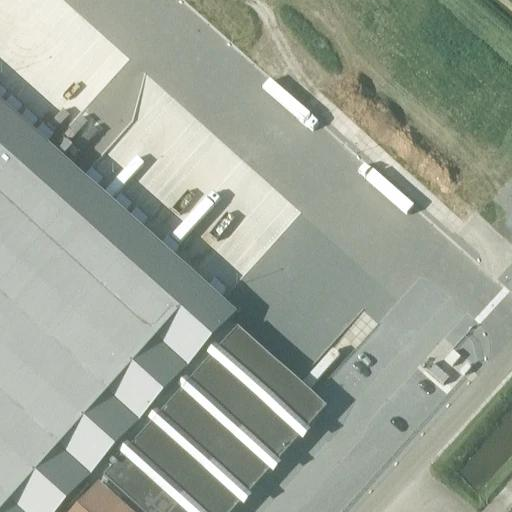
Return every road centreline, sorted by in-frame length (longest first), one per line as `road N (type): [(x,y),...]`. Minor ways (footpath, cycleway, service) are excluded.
road 1 (unknown): [(504,255),(269,511)]
road 2 (unclassified): [(371,511),(511,354)]
road 3 (unknown): [(456,215),(350,342)]
